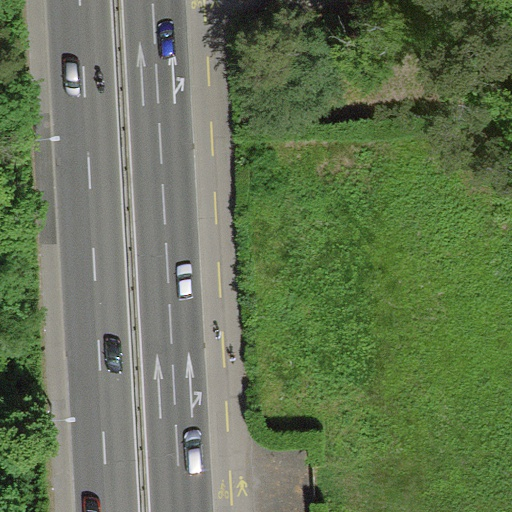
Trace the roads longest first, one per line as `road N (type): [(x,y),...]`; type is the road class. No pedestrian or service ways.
road 1 (primary): [(75,0),(104,511)]
road 2 (primary): [(190,511),(161,0)]
